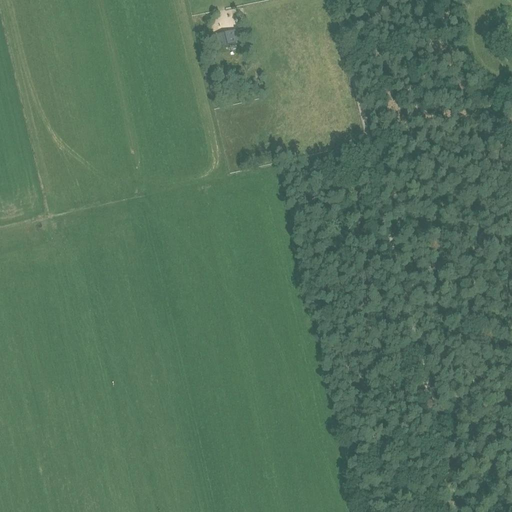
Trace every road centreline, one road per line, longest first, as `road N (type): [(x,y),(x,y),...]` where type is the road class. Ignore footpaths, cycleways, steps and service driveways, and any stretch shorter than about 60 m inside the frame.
road 1 (track): [(380,186),(455,511)]
road 2 (track): [(335,0),(380,186)]
